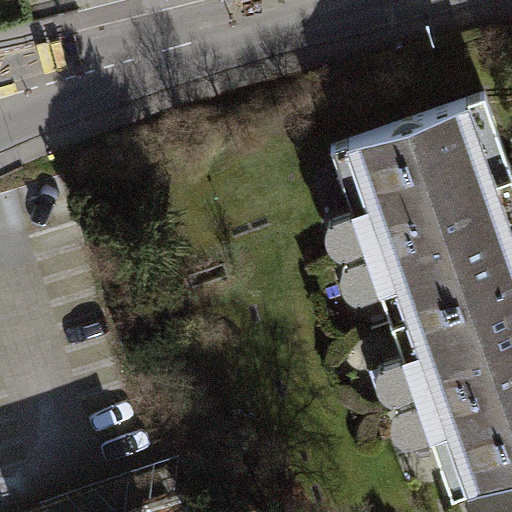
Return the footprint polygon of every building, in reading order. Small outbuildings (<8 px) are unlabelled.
[(381,284),(393,318),(511,277),(511,199),(505,202),(501,191),(496,178),(511,172),(511,167),(485,91),(332,144),(354,207),(366,241),(369,251),(381,284)] [(366,241),(354,207),(333,215),(330,219),(328,223),(328,231),(331,237),(334,242),(337,244),(343,248),(366,241)] [(381,284),(369,251),(347,259),(345,264),(344,270),(344,277),(347,283),(352,288),(358,292),(381,284)] [(511,277),(393,318),(405,353),(416,385),(420,396),(432,429),(454,493),(511,472),(511,277)] [(416,385),(405,353),(382,361),(380,364),(379,371),(380,380),(384,387),(388,391),(394,394),(416,385)] [(432,429),(420,396),(397,404),(395,409),(394,419),(396,426),(400,431),(404,435),(409,437),(432,429)]
